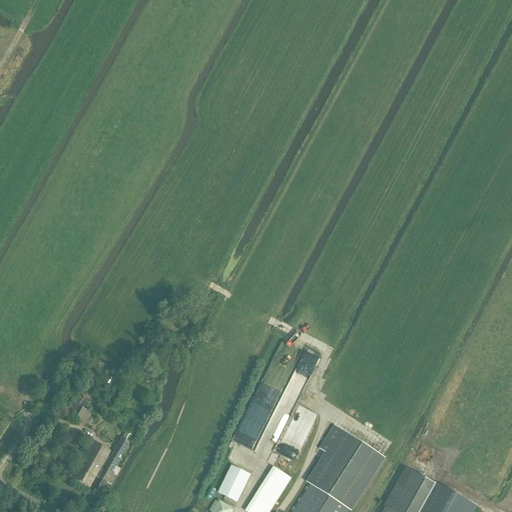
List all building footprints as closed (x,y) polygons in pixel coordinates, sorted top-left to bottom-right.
[(106,375),(103,381),(111,386),(115,381),(106,375)] [(86,411),(89,405),(73,396),(63,414),(84,426),(90,414),(86,411)] [(311,485),(293,511),(348,511),(384,458),(335,426),(320,449),(327,454),(308,483),(311,485)] [(78,471),(73,480),(89,488),(95,477),(98,479),(92,490),(100,495),(105,486),(106,483),(110,485),(110,486),(114,479),(119,469),(115,467),(129,443),(128,443),(132,435),(125,431),(121,439),(121,438),(110,458),(107,456),(109,452),(94,444),(82,464),(78,471)] [(250,476),(231,467),(218,494),(237,503),(250,476)] [(408,469),(383,511),(471,511),(475,506),(434,484),(408,469)] [(260,489),(246,511),(269,511),(277,500),(260,489)] [(215,502),(209,511),(233,511),(235,510),(219,501),(218,503),(215,502)]
